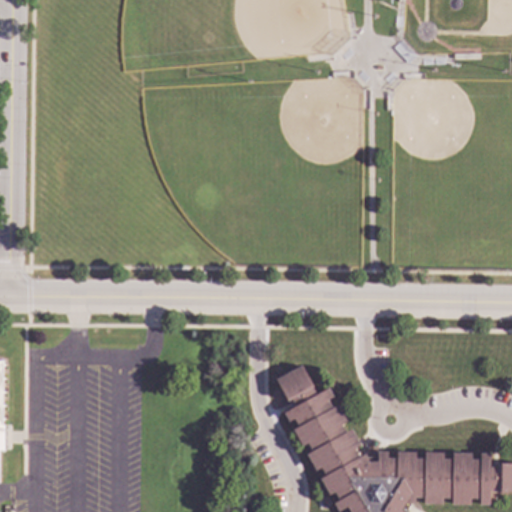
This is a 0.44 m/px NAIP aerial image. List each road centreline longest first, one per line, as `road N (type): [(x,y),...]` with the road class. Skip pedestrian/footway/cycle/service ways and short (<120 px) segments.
road 1 (tertiary): [(511,307),(9,299)]
road 2 (residential): [(12,0),(9,299)]
